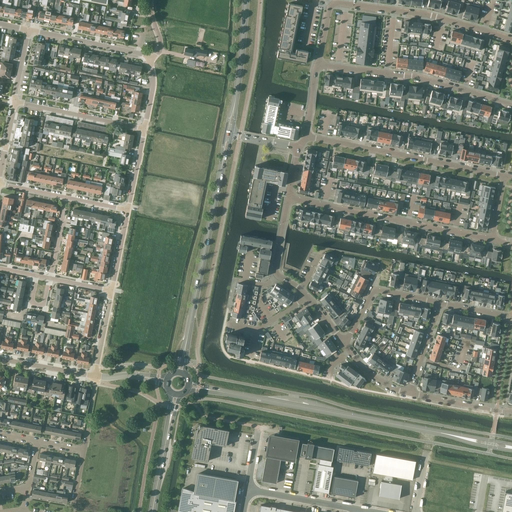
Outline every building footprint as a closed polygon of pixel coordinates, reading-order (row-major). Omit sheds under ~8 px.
[(9,14),(15,15),(17,0),(14,0),(13,8),(10,7),(9,14)] [(20,16),(26,17),(29,4),(29,0),(26,0),(25,10),(22,9),(20,16)] [(49,20),(55,21),(59,4),(59,0),(56,0),(54,14),(51,13),(49,20)] [(55,21),(61,23),(62,16),(59,15),(61,6),(62,2),(64,2),(64,0),(61,0),(59,0),(59,4),(55,21)] [(444,3),(444,0),(435,0),(433,8),(436,9),(436,8),(440,9),(441,2),(444,3)] [(444,0),(444,3),(447,3),(445,11),(448,12),(448,13),(451,13),(454,0),(444,0)] [(462,9),(464,2),(465,0),(464,0),(461,0),(461,2),(455,0),(454,0),(451,13),(454,14),(457,15),(459,8),(462,9)] [(466,18),(469,18),(473,5),(467,3),(464,2),(462,9),(465,10),(463,16),(466,17),(466,18)] [(302,6),(288,3),(286,15),(285,15),(277,57),(306,63),(308,51),(296,49),(295,54),(291,53),(300,12),(301,12),(302,6)] [(38,18),(44,19),(47,6),(44,5),(43,12),(40,11),(38,18)] [(479,6),(473,5),(469,18),(472,19),(476,20),(477,13),(481,14),(482,8),(479,7),(479,6)] [(61,23),(67,24),(70,7),(67,6),(65,16),(62,16),(61,23)] [(117,8),(116,11),(122,12),(121,20),(127,21),(127,20),(128,21),(129,16),(128,16),(129,13),(123,12),(123,9),(117,8)] [(95,32),(98,16),(96,15),(95,21),(92,20),(91,24),(90,31),(95,32)] [(368,23),(375,24),(376,17),(363,16),(362,23),(368,23)] [(101,33),(106,34),(109,21),(107,21),(105,27),(102,26),(101,33)] [(409,34),(411,22),(405,21),(404,28),(401,28),(400,37),(403,37),(404,33),(409,34)] [(112,35),(118,37),(121,24),(120,24),(121,23),(118,22),(117,29),(114,29),(112,35)] [(121,24),(118,37),(124,38),(125,31),(122,30),(123,26),(126,27),(127,24),(123,23),(121,23),(120,24),(121,24)] [(420,33),(423,33),(423,36),(429,37),(430,31),(431,26),(430,26),(430,24),(425,24),(422,24),(421,24),(420,33)] [(454,44),(458,32),(452,31),(450,38),(447,37),(445,44),(448,45),(449,43),(454,44)] [(463,34),(458,32),(454,44),(460,46),(463,34)] [(460,46),(465,47),(468,36),(463,34),(460,46)] [(473,37),(468,36),(465,47),(470,49),(473,37)] [(473,37),(470,49),(475,50),(479,38),(473,37)] [(475,50),(480,52),(480,54),(483,55),(484,51),(485,48),(482,47),(484,40),(479,38),(475,50)] [(34,45),(34,47),(49,50),(49,49),(49,48),(50,43),(45,43),(45,44),(37,42),(37,46),(34,45)] [(496,50),(507,54),(509,48),(508,48),(509,46),(500,43),(499,46),(497,45),(496,50)] [(3,52),(6,52),(17,55),(17,53),(15,52),(16,49),(7,47),(4,46),(3,52)] [(197,55),(206,57),(207,51),(198,49),(193,48),(193,50),(186,48),(184,55),(196,57),(197,55)] [(494,56),(505,59),(507,54),(496,50),(494,56)] [(17,55),(6,52),(5,57),(2,57),(1,61),(8,62),(9,59),(13,60),(14,56),(16,56),(17,55)] [(112,56),(109,67),(109,70),(117,71),(117,69),(118,64),(119,60),(113,59),(114,56),(112,56)] [(493,61),(495,61),(504,64),(505,59),(494,56),(493,61)] [(43,60),(32,58),(31,59),(34,60),(33,64),(44,66),(45,60),(43,60)] [(0,64),(2,65),(1,69),(12,71),(13,67),(12,67),(13,64),(0,61),(0,64)] [(12,71),(1,69),(0,72),(0,75),(10,78),(10,75),(11,75),(12,71)] [(501,74),(492,72),(491,72),(489,77),(490,77),(499,80),(500,80),(501,75),(501,74)] [(335,88),(336,76),(333,76),(332,75),(326,74),(326,75),(325,75),(325,82),(325,87),(331,88),(331,87),(335,88)] [(71,77),(70,81),(78,83),(79,79),(80,77),(71,75),(71,77)] [(341,86),(343,77),(336,76),(335,88),(340,89),(341,86)] [(347,87),(346,90),(353,90),(352,92),(356,93),(356,86),(353,86),(354,78),(348,77),(347,87)] [(359,91),(365,91),(366,80),(361,79),(360,87),(356,86),(356,93),(359,93),(359,91)] [(385,97),(386,90),(383,90),(384,82),(378,81),(377,93),(382,94),(382,96),(385,97)] [(497,91),(498,85),(489,83),(487,82),(485,87),(497,91)] [(395,98),(397,84),(394,83),(394,84),(390,83),(390,90),(386,90),(385,97),(395,98)] [(404,99),(405,92),(402,92),(403,85),(399,84),(400,84),(397,84),(395,98),(394,102),(400,102),(399,109),(403,110),(404,99)] [(408,93),(405,92),(404,99),(408,99),(408,100),(414,101),(416,87),(413,86),(413,87),(409,86),(408,93)] [(134,95),(134,98),(141,99),(142,93),(134,91),(134,88),(127,87),(126,89),(126,90),(132,91),(132,94),(134,95)] [(418,87),(416,87),(414,101),(420,101),(423,101),(424,95),(421,94),(422,88),(418,87)] [(91,104),(97,105),(99,97),(99,93),(100,89),(97,88),(96,97),(93,96),(91,104)] [(84,102),(85,102),(87,95),(88,91),(85,90),(85,91),(84,91),(83,94),(81,93),(80,98),(79,97),(78,102),(84,103),(84,102)] [(425,103),(434,106),(438,92),(435,91),(435,92),(432,91),(430,98),(427,97),(425,103)] [(444,108),(445,102),(442,101),(444,94),(441,93),(438,92),(434,106),(444,108)] [(111,96),(110,100),(109,107),(115,109),(115,108),(118,108),(120,102),(119,102),(120,98),(114,97),(111,96)] [(446,110),(452,111),(456,98),(454,97),(453,97),(450,96),(448,103),(445,102),(444,108),(447,109),(446,110)] [(131,97),(130,101),(130,103),(132,104),(140,105),(141,99),(134,98),(131,97)] [(263,122),(261,132),(268,133),(269,133),(272,133),(277,134),(277,135),(289,138),(296,139),(299,129),(298,129),(299,126),(296,125),(296,127),(276,123),(280,102),(281,103),(282,100),(280,99),(279,99),(269,97),(267,104),(264,122),(263,122)] [(461,116),(462,113),(463,107),(464,107),(460,106),(462,100),(459,99),(456,98),(452,111),(458,113),(458,115),(461,116)] [(463,107),(462,113),(465,114),(466,112),(471,114),(474,102),(469,100),(467,108),(463,107)] [(139,112),(140,105),(132,104),(130,103),(121,102),(120,105),(132,107),(131,110),(139,112)] [(478,116),(481,104),(474,102),(471,114),(476,115),(478,116)] [(481,104),(478,116),(483,117),(486,105),(481,104)] [(486,105),(483,117),(488,119),(487,123),(490,124),(492,116),(489,115),(491,107),(486,105)] [(496,124),(497,122),(498,118),(508,121),(510,114),(508,114),(509,112),(502,110),(501,112),(499,111),(498,116),(494,115),(491,123),(496,124)] [(49,131),(51,120),(53,121),(54,119),(50,118),(49,122),(45,122),(43,134),(48,135),(49,131)] [(336,133),(342,135),(344,123),(339,122),(339,120),(336,119),(335,125),(338,126),(336,133)] [(56,124),(54,133),(54,135),(59,136),(59,134),(62,123),(64,123),(64,121),(61,120),(60,125),(56,124)] [(70,135),(73,136),(74,129),(72,129),(72,127),(73,121),(72,120),(70,127),(67,126),(65,135),(64,137),(70,138),(71,138),(71,137),(70,136),(70,135)] [(24,125),(23,129),(32,131),(33,125),(22,123),(22,121),(20,121),(19,124),(24,125)] [(344,123),(342,135),(348,136),(351,124),(350,124),(344,123)] [(81,138),(83,127),(85,127),(85,125),(82,124),(81,129),(77,128),(77,130),(74,129),(73,136),(75,136),(75,137),(81,138)] [(362,126),(356,125),(354,137),(359,138),(361,131),(364,131),(365,125),(362,124),(362,126)] [(371,140),(372,140),(374,128),(368,126),(365,125),(364,131),(367,132),(366,139),(371,140)] [(91,140),(94,129),(95,130),(96,127),(92,127),(91,131),(88,130),(86,139),(85,142),(91,143),(91,140)] [(98,133),(96,141),(96,144),(101,145),(102,143),(104,131),(106,132),(106,130),(103,129),(102,133),(98,133)] [(380,129),(378,141),(383,142),(385,133),(386,130),(380,129)] [(22,136),(21,139),(30,141),(31,136),(20,133),(20,132),(18,131),(17,135),(22,136)] [(121,132),(120,135),(125,137),(125,140),(133,142),(134,135),(126,134),(126,133),(121,132)] [(397,135),(395,144),(401,146),(402,139),(405,140),(406,133),(403,133),(403,136),(397,135)] [(412,149),(415,138),(409,137),(410,134),(406,133),(405,140),(408,140),(407,148),(412,149)] [(418,150),(419,150),(421,141),(420,140),(420,138),(415,137),(415,138),(412,149),(418,150)] [(421,138),(421,141),(419,150),(424,151),(427,139),(421,138)] [(427,139),(424,151),(430,152),(431,147),(434,148),(436,142),(432,141),(432,140),(427,139)] [(436,142),(434,148),(438,149),(437,150),(439,150),(438,153),(442,154),(445,155),(447,143),(448,142),(436,139),(436,142)] [(116,145),(115,149),(123,150),(124,147),(131,149),(133,142),(125,140),(123,147),(116,145)] [(454,144),(447,143),(445,155),(447,155),(451,156),(452,153),(453,153),(454,152),(457,153),(458,146),(453,145),(454,144)] [(468,150),(468,148),(463,147),(463,145),(459,144),(458,146),(457,153),(461,154),(460,159),(466,160),(468,150)] [(22,151),(23,147),(13,145),(16,146),(16,149),(14,149),(12,155),(20,156),(28,158),(29,155),(28,155),(30,149),(26,148),(24,155),(20,154),(21,150),(22,151)] [(123,150),(115,149),(109,148),(109,151),(122,154),(120,163),(126,164),(126,165),(128,165),(129,161),(130,155),(126,154),(127,151),(123,150)] [(316,156),(315,157),(318,157),(319,151),(307,149),(306,155),(316,156)] [(486,151),(480,150),(478,162),(484,163),(486,151)] [(493,153),(487,152),(485,163),(490,165),(490,164),(492,155),(493,153)] [(492,155),(490,164),(494,165),(493,165),(500,167),(500,165),(501,165),(502,161),(501,161),(502,154),(496,153),(495,156),(494,155),(492,155)] [(338,166),(339,157),(334,156),(333,162),(330,161),(328,168),(331,169),(332,167),(337,169),(338,166)] [(361,161),(359,171),(359,172),(358,172),(358,173),(368,175),(368,174),(370,167),(365,166),(366,162),(361,161)] [(368,174),(373,175),(373,177),(379,178),(382,165),(375,164),(375,167),(373,167),(373,168),(370,167),(368,174)] [(285,186),(287,172),(280,170),(280,171),(277,170),(262,167),(255,165),(253,176),(253,179),(252,179),(248,201),(247,205),(245,216),(249,217),(249,215),(252,216),(252,217),(260,219),(262,208),(257,207),(258,203),(260,204),(265,179),(275,181),(275,180),(278,181),(277,184),(285,186)] [(382,165),(379,178),(391,180),(391,178),(392,171),(389,170),(388,170),(388,167),(382,165)] [(26,170),(21,169),(17,168),(10,167),(9,169),(8,169),(8,172),(9,172),(9,173),(10,173),(9,177),(15,178),(17,171),(21,172),(20,178),(24,179),(26,170)] [(395,181),(401,182),(404,170),(398,169),(397,172),(392,171),(391,178),(396,179),(395,181)] [(113,181),(117,182),(124,183),(125,177),(122,177),(122,175),(115,173),(113,181)] [(425,174),(423,183),(422,186),(422,187),(427,188),(427,190),(430,191),(430,189),(432,182),(429,182),(430,175),(425,174)] [(442,177),(436,176),(435,183),(432,182),(430,189),(434,189),(434,188),(439,189),(440,187),(442,177)] [(440,187),(439,189),(445,190),(445,187),(447,178),(442,177),(440,187)] [(463,181),(461,191),(460,193),(466,194),(466,196),(469,196),(470,190),(467,189),(469,182),(463,181)] [(113,187),(109,186),(106,186),(104,194),(111,196),(112,193),(122,195),(123,189),(116,188),(113,187)] [(337,201),(342,202),(345,190),(336,189),(335,195),(338,195),(337,201)] [(400,201),(395,200),(393,212),(398,213),(399,208),(403,208),(405,194),(402,193),(400,201)] [(28,206),(32,207),(33,200),(27,199),(24,212),(27,213),(28,206)] [(51,204),(50,211),(49,213),(49,216),(48,219),(54,221),(55,218),(51,217),(53,211),(56,212),(57,208),(58,208),(59,205),(54,204),(54,205),(51,204)] [(76,225),(78,217),(79,210),(74,209),(72,216),(75,216),(74,221),(71,221),(71,224),(76,225)] [(303,222),(305,210),(300,209),(299,212),(296,211),(294,219),(297,220),(297,221),(303,222)] [(317,212),(315,222),(314,225),(320,226),(323,214),(317,212)] [(329,215),(326,227),(332,228),(332,227),(335,227),(337,221),(334,220),(335,216),(329,215)] [(108,216),(106,223),(109,223),(107,232),(114,233),(115,228),(111,227),(113,217),(108,216)] [(337,221),(335,227),(339,228),(338,230),(344,231),(346,219),(340,218),(340,222),(337,221)] [(43,228),(46,229),(53,230),(53,228),(54,228),(54,225),(54,224),(52,223),(52,221),(45,220),(43,228)] [(352,220),(349,232),(350,232),(356,233),(356,231),(358,222),(352,220)] [(361,235),(362,232),(364,223),(363,223),(358,222),(356,231),(356,233),(361,235)] [(486,230),(487,225),(475,222),(474,228),(481,229),(481,230),(485,231),(485,230),(486,230)] [(370,224),(368,233),(368,234),(373,235),(376,236),(378,229),(375,229),(375,225),(370,224)] [(387,240),(387,238),(389,228),(383,226),(382,230),(378,229),(376,236),(381,236),(380,239),(387,240)] [(43,230),(43,234),(51,236),(52,236),(53,233),(52,232),(53,230),(46,229),(43,228),(40,227),(39,230),(43,230)] [(70,227),(69,234),(75,235),(78,235),(78,232),(81,232),(82,228),(77,227),(76,229),(70,227)] [(389,228),(387,238),(397,240),(399,234),(394,233),(395,229),(389,228)] [(408,244),(411,232),(404,230),(404,234),(402,233),(402,234),(399,234),(397,240),(397,242),(408,244)] [(420,247),(422,238),(418,237),(417,236),(417,233),(411,232),(408,244),(415,246),(414,250),(419,251),(420,247)] [(0,239),(8,241),(13,241),(14,239),(5,238),(4,237),(5,234),(1,233),(0,233),(0,239)] [(68,237),(67,240),(84,243),(88,244),(88,242),(74,239),(75,235),(69,234),(68,234),(67,237),(68,237)] [(238,251),(246,252),(247,245),(243,245),(243,243),(265,247),(265,249),(262,249),(257,273),(256,273),(255,276),(262,278),(263,276),(265,276),(265,273),(267,273),(269,261),(269,258),(270,258),(271,250),(269,250),(270,247),(271,248),(272,241),(241,235),(240,242),(241,242),(240,244),(239,244),(238,251)] [(426,239),(422,238),(420,247),(431,249),(434,236),(431,236),(427,235),(426,239)] [(97,241),(105,242),(112,244),(113,238),(102,236),(101,239),(98,238),(97,241)] [(434,236),(431,249),(442,251),(444,243),(439,242),(440,238),(436,237),(437,237),(434,236)] [(44,241),(35,239),(35,242),(43,244),(42,247),(49,248),(50,248),(50,245),(50,244),(50,242),(44,241)] [(66,245),(66,246),(72,247),(75,248),(76,245),(84,246),(84,243),(67,240),(67,242),(66,242),(65,245),(66,245)] [(444,243),(442,251),(443,251),(443,249),(453,251),(453,253),(456,241),(449,240),(449,244),(444,243)] [(464,253),(465,247),(461,246),(462,242),(456,241),(453,253),(459,255),(460,252),(464,253)] [(468,257),(475,258),(477,245),(471,244),(470,247),(469,247),(469,248),(465,247),(464,253),(469,254),(468,257)] [(477,245),(475,258),(481,259),(482,257),(486,258),(487,258),(488,251),(485,251),(485,250),(483,250),(484,246),(477,245)] [(65,252),(71,253),(73,253),(77,254),(77,252),(72,251),(72,247),(66,246),(66,247),(65,246),(64,249),(65,250),(65,252)] [(20,262),(21,262),(23,253),(19,252),(19,248),(15,247),(14,254),(16,254),(14,261),(16,261),(17,262),(20,262)] [(103,251),(102,254),(110,256),(111,250),(104,248),(97,247),(97,250),(100,250),(100,251),(103,251)] [(487,258),(486,258),(492,259),(491,261),(499,262),(499,258),(501,258),(502,254),(500,253),(501,250),(494,249),(493,252),(488,251),(487,258)] [(33,264),(39,266),(42,250),(39,250),(37,258),(34,258),(33,264)] [(21,262),(27,263),(29,251),(27,251),(26,256),(22,255),(23,253),(21,262)] [(329,255),(325,253),(322,259),(331,263),(333,264),(336,259),(333,257),(333,256),(330,255),(329,255)] [(64,258),(62,264),(76,267),(80,268),(82,268),(83,266),(72,263),(73,260),(70,259),(64,258)] [(101,263),(100,266),(108,267),(109,261),(91,258),(91,260),(98,262),(101,263)] [(331,263),(322,259),(320,264),(331,269),(329,268),(331,263)] [(371,262),(370,264),(364,262),(361,268),(362,268),(360,272),(362,273),(368,276),(370,272),(373,274),(374,273),(375,273),(377,269),(376,269),(378,265),(371,262)] [(398,279),(401,279),(403,273),(405,263),(401,262),(399,270),(400,270),(399,274),(392,273),(392,277),(391,276),(390,280),(391,281),(390,285),(391,285),(391,286),(395,287),(396,286),(398,279)] [(318,268),(328,274),(331,269),(320,264),(318,268)] [(326,278),(324,277),(326,273),(328,274),(318,268),(315,273),(326,278)] [(106,273),(99,272),(96,271),(92,270),(92,273),(95,273),(94,280),(97,281),(98,278),(105,279),(106,273)] [(326,278),(315,273),(313,278),(323,283),(326,278)] [(358,275),(356,279),(366,284),(368,280),(367,279),(368,276),(362,273),(361,276),(358,275)] [(406,288),(409,289),(412,275),(406,274),(406,273),(403,273),(401,279),(404,280),(403,287),(406,288)] [(412,275),(409,289),(412,289),(415,290),(416,282),(420,283),(421,277),(421,276),(418,276),(412,275)] [(427,290),(430,279),(430,278),(424,277),(421,276),(421,277),(420,283),(423,284),(421,289),(427,290)] [(313,289),(318,291),(320,285),(321,282),(323,284),(323,283),(313,278),(309,286),(310,287),(309,288),(313,290),(313,289)] [(366,284),(356,279),(354,284),(364,289),(365,286),(366,284)] [(453,283),(451,295),(450,295),(456,296),(457,291),(460,291),(462,285),(459,284),(453,283)] [(269,294),(274,297),(281,287),(276,284),(273,288),(271,286),(266,290),(268,293),(270,294),(269,294)] [(351,289),(361,294),(364,289),(354,284),(352,287),(351,289)] [(462,285),(460,291),(465,292),(464,298),(469,299),(472,287),(466,286),(462,285)] [(278,300),(285,290),(281,287),(274,297),(278,300)] [(351,289),(349,294),(359,299),(361,294),(351,289)] [(285,290),(278,300),(283,303),(290,293),(285,290)] [(320,300),(324,305),(331,299),(328,294),(326,291),(321,295),(323,298),(320,300)] [(493,304),(495,295),(496,292),(490,291),(487,303),(493,304)] [(499,292),(498,295),(495,295),(493,304),(497,304),(496,304),(503,306),(503,305),(504,305),(505,301),(504,300),(505,293),(499,292)] [(56,293),(55,299),(71,303),(71,301),(62,299),(63,295),(56,293)] [(74,299),(97,304),(98,297),(91,296),(90,300),(78,298),(79,294),(75,293),(74,299)] [(294,296),(290,293),(283,303),(288,306),(291,301),(292,302),(294,298),(293,297),(294,296)] [(89,309),(96,310),(97,304),(74,299),(74,302),(89,305),(89,309)] [(324,305),(327,309),(334,303),(331,299),(324,305)] [(383,314),(386,300),(380,299),(377,312),(383,314)] [(389,315),(393,316),(394,310),(391,309),(392,302),(386,300),(383,314),(389,315)] [(394,316),(397,317),(398,312),(403,313),(405,304),(400,302),(398,310),(394,310),(393,316),(394,316)] [(338,307),(334,303),(327,309),(330,313),(338,307)] [(54,305),(52,311),(70,315),(70,313),(60,311),(61,307),(54,305)] [(343,310),(340,305),(338,307),(330,313),(334,317),(337,315),(339,317),(345,313),(346,312),(344,309),(343,310)] [(430,309),(421,307),(419,316),(422,317),(428,319),(429,314),(430,314),(431,310),(430,310),(430,309)] [(298,321),(309,313),(310,313),(306,308),(294,316),(298,321)] [(28,320),(31,321),(33,313),(27,312),(26,315),(24,315),(22,322),(21,326),(24,327),(25,323),(27,323),(28,320)] [(453,314),(444,312),(444,313),(443,317),(443,318),(442,325),(448,326),(448,325),(451,326),(453,314)] [(85,321),(93,323),(94,317),(78,314),(75,313),(75,316),(85,318),(85,321)] [(302,329),(309,325),(307,322),(313,318),(309,313),(298,321),(301,326),(300,327),(300,326),(295,330),(297,333),(302,329)] [(351,319),(347,315),(345,313),(339,317),(342,321),(339,325),(344,329),(345,327),(345,328),(348,325),(347,324),(351,319)] [(45,316),(38,314),(37,325),(37,322),(43,323),(45,316)] [(480,319),(478,330),(483,331),(483,334),(486,335),(487,326),(484,326),(486,320),(480,319)] [(92,330),(92,327),(93,327),(94,324),(93,324),(93,323),(85,321),(83,321),(82,325),(71,323),(71,321),(69,321),(68,324),(68,325),(73,326),(75,327),(77,327),(78,327),(92,330)] [(366,322),(363,327),(374,332),(376,328),(379,329),(380,326),(374,323),(373,326),(366,322)] [(488,326),(486,334),(491,335),(497,336),(498,332),(499,332),(500,329),(499,328),(500,324),(499,324),(499,323),(494,322),(494,323),(493,323),(492,327),(491,326),(491,327),(488,326)] [(321,328),(317,323),(311,327),(309,325),(302,329),(304,332),(305,331),(308,336),(312,334),(321,328)] [(73,338),(74,329),(75,327),(73,326),(68,325),(66,332),(65,337),(73,338)] [(92,333),(91,333),(92,330),(78,327),(77,327),(75,327),(74,329),(83,331),(82,335),(87,336),(87,337),(90,337),(92,337),(92,333)] [(374,333),(374,332),(363,327),(361,332),(371,337),(373,332),(374,333)] [(315,343),(320,340),(318,337),(324,333),(321,328),(312,334),(315,339),(313,341),(315,343)] [(423,333),(415,330),(413,335),(421,338),(423,333)] [(371,337),(361,332),(359,336),(369,341),(367,340),(369,336),(371,337)] [(238,339),(236,339),(237,336),(227,334),(225,341),(229,342),(227,349),(236,351),(235,355),(242,356),(244,348),(240,347),(241,342),(243,343),(244,337),(239,336),(238,339)] [(369,341),(359,336),(356,341),(366,346),(369,341)] [(319,344),(323,349),(332,343),(329,338),(322,342),(320,340),(315,343),(317,346),(319,344)] [(364,351),(366,346),(356,341),(354,345),(355,346),(355,347),(358,348),(364,351)] [(332,343),(323,349),(326,354),(324,356),(326,359),(332,355),(330,352),(336,348),(332,343)] [(62,357),(68,359),(70,345),(68,345),(66,352),(63,352),(62,357)] [(373,355),(368,361),(372,364),(380,355),(375,351),(376,349),(374,347),(372,350),(370,352),(373,355)] [(372,364),(377,368),(383,360),(382,360),(384,358),(380,355),(372,364)] [(377,368),(382,371),(389,361),(384,358),(382,360),(383,360),(377,368)] [(392,364),(389,361),(382,371),(385,374),(389,369),(392,371),(396,365),(393,364),(392,364)] [(314,364),(312,373),(317,374),(317,373),(319,374),(321,366),(314,364)] [(335,375),(349,385),(351,382),(358,387),(365,378),(348,365),(346,368),(341,364),(339,367),(339,366),(337,368),(339,370),(335,375)] [(396,365),(392,371),(396,373),(393,379),(399,381),(404,369),(403,371),(397,369),(398,367),(396,365)] [(404,369),(399,381),(404,384),(410,371),(404,369)] [(16,375),(13,390),(19,391),(20,386),(22,376),(16,375)] [(22,376),(20,386),(24,387),(23,390),(26,391),(28,378),(22,376)] [(428,390),(428,389),(431,377),(430,377),(430,378),(424,377),(424,378),(423,378),(422,381),(423,381),(422,388),(428,390)] [(435,386),(438,387),(439,380),(436,380),(436,378),(431,377),(428,389),(434,390),(435,386)] [(30,384),(28,392),(34,393),(34,389),(38,390),(40,380),(38,379),(38,378),(34,378),(33,383),(32,383),(32,384),(30,384)] [(40,380),(38,390),(41,391),(41,394),(46,395),(47,389),(47,387),(45,387),(46,380),(43,380),(40,380)] [(439,380),(438,387),(441,387),(440,392),(445,393),(448,381),(442,380),(442,381),(439,380)] [(46,395),(46,396),(48,397),(48,396),(51,396),(55,396),(57,383),(54,382),(52,381),(51,382),(50,389),(47,389),(46,395)] [(57,383),(55,396),(59,397),(59,398),(61,398),(61,399),(63,400),(65,392),(62,391),(64,384),(63,383),(61,383),(60,384),(57,383)] [(69,385),(67,399),(71,400),(77,401),(78,394),(75,393),(76,387),(69,385)] [(474,386),(469,385),(466,397),(472,398),(473,393),(476,394),(477,388),(474,387),(474,386)] [(82,393),(79,392),(77,403),(87,405),(90,389),(83,388),(82,393)] [(486,400),(487,400),(489,389),(482,388),(482,389),(477,388),(476,394),(481,395),(480,399),(481,399),(481,400),(485,401),(486,400)] [(5,426),(11,427),(13,420),(14,415),(14,412),(11,411),(10,414),(11,414),(10,416),(8,416),(7,419),(5,426)] [(207,461),(207,460),(210,449),(208,449),(209,446),(210,446),(211,442),(214,442),(214,443),(226,446),(226,445),(225,445),(226,442),(228,434),(227,434),(228,431),(229,431),(229,430),(217,428),(217,429),(214,428),(214,427),(207,425),(206,427),(199,425),(197,436),(196,435),(194,443),(196,443),(195,446),(194,446),(191,458),(193,458),(193,457),(196,458),(195,459),(203,460),(206,460),(206,461),(207,461)] [(270,436),(269,441),(268,443),(267,445),(267,447),(267,449),(262,481),(276,483),(281,458),(294,460),(297,440),(270,436)] [(313,490),(328,493),(333,466),(331,466),(331,461),(332,461),(334,449),(313,445),(313,444),(307,442),(307,446),(302,445),(301,453),(305,454),(305,457),(311,458),(311,457),(320,459),(319,464),(318,464),(313,490)] [(368,466),(369,466),(371,453),(357,450),(356,451),(353,451),(354,450),(348,449),(340,447),(339,449),(337,460),(338,460),(340,460),(340,461),(351,463),(352,461),(355,462),(354,463),(366,465),(368,465),(368,466)] [(412,480),(416,461),(376,454),(373,472),(373,473),(373,472),(385,474),(384,482),(382,481),(381,481),(379,495),(379,494),(384,494),(384,495),(399,498),(399,499),(402,484),(401,484),(401,485),(391,483),(393,475),(412,479),(412,480)] [(15,472),(9,473),(10,481),(16,481),(16,479),(20,478),(19,474),(15,474),(15,472)] [(183,496),(180,511),(184,511),(231,511),(234,501),(232,500),(235,480),(236,480),(199,473),(196,492),(184,488),(183,496)] [(334,476),(331,493),(355,498),(358,481),(334,476)] [(511,511),(511,492),(506,492),(506,491),(502,511),(511,511)]
